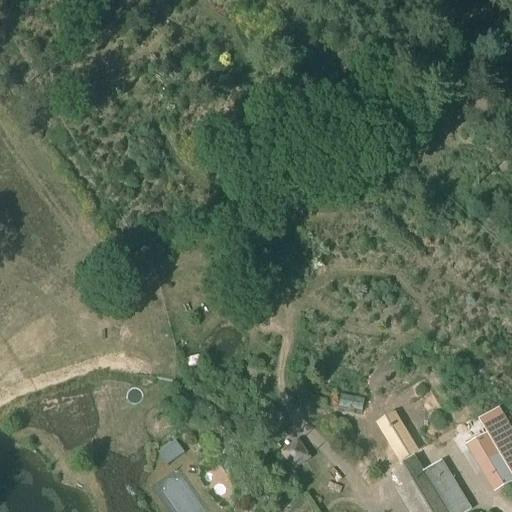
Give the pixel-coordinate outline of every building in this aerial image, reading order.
[(352,400),(350,415),(370,417),(372,402),(352,400)] [(392,417),(377,426),(400,463),(414,454),(392,417)] [(310,442),(291,455),(305,475),(324,462),(310,442)] [(511,449),(485,466),(500,492),(511,485),(511,449)] [(421,456),(397,471),(405,485),(400,488),(414,511),(468,511),(469,511),(440,464),(430,470),(421,456)]
